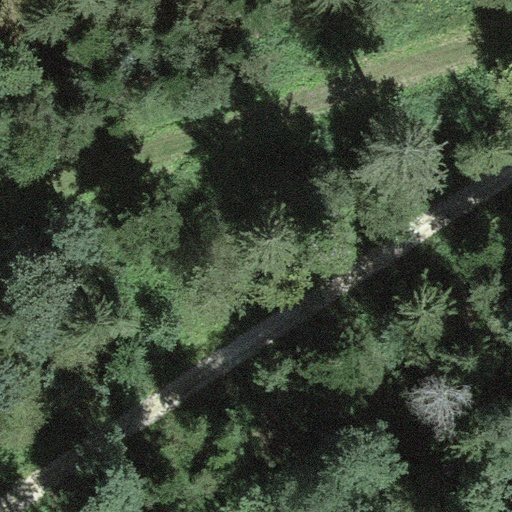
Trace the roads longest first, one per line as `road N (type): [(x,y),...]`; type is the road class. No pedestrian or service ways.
road 1 (track): [(0,510),(511,158)]
road 2 (track): [(511,22),(41,167),(0,171)]
